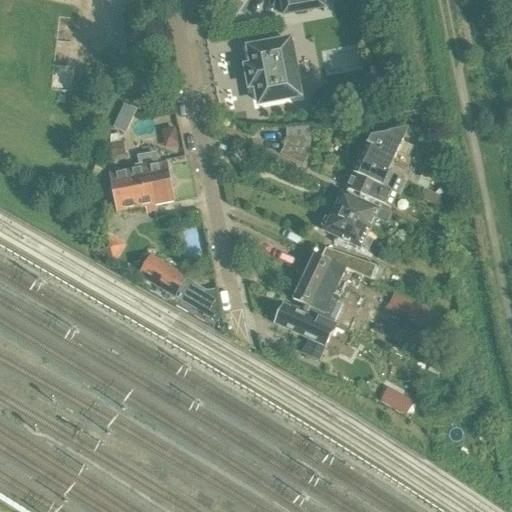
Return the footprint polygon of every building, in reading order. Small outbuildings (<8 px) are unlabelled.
[(323,0),(281,0),(284,15),(325,9),(324,1),(323,0)] [(323,0),(324,1),(332,0),(363,0),(366,13),(384,10),(381,0),(323,0)] [(511,14),(509,12),(503,14),(506,32),(511,35),(511,14)] [(300,97),(289,42),(249,50),(253,67),(247,68),(251,88),(256,87),(260,104),(300,97)] [(286,128),(287,143),(281,155),(303,165),(309,153),(311,141),(310,127),(286,128)] [(367,146),(360,161),(361,161),(406,182),(416,186),(426,190),(431,177),(421,173),(419,178),(394,167),(394,168),(390,166),(393,161),(402,141),(392,134),(371,139),(368,146),(367,146)] [(124,141),(111,144),(109,144),(111,158),(126,155),(124,141)] [(134,171),(132,171),(136,190),(152,187),(155,206),(174,203),(167,165),(158,166),(156,154),(138,158),(140,165),(133,166),(134,171)] [(360,161),(354,175),(389,191),(395,194),(399,196),(406,182),(361,161),(360,161)] [(136,190),(132,171),(111,176),(113,187),(108,188),(110,198),(115,197),(118,214),(147,208),(147,211),(154,210),(153,207),(155,206),(152,187),(136,190)] [(346,194),(346,196),(352,198),(352,197),(383,212),(385,207),(388,208),(395,194),(389,191),(354,175),(347,189),(349,190),(346,194)] [(424,190),(420,199),(441,208),(439,198),(439,197),(438,196),(424,190)] [(337,203),(334,208),(336,212),(335,214),(353,222),(353,223),(369,231),(374,220),(387,225),(391,216),(383,212),(352,197),(352,198),(346,196),(344,195),(340,201),(337,203)] [(328,221),(325,227),(327,230),(326,232),(337,238),(334,243),(346,249),(348,243),(360,249),(369,231),(353,223),(353,222),(335,214),(332,219),(328,221)] [(126,245),(106,234),(95,253),(115,264),(126,245)] [(326,249),(321,258),(362,278),(371,282),(376,268),(326,249)] [(315,255),(304,279),(336,293),(341,283),(356,291),(362,278),(321,258),(315,255)] [(152,259),(141,278),(175,299),(186,279),(152,259)] [(212,315),(222,294),(188,279),(178,300),(212,315)] [(304,279),(293,301),(307,308),(305,312),(316,317),(323,320),(333,325),(335,321),(343,305),(332,300),(336,293),(304,279)] [(425,327),(434,309),(396,291),(388,309),(425,327)] [(279,310),(275,318),(278,319),(276,324),(310,340),(304,354),(318,361),(319,361),(320,360),(326,347),(336,326),(333,325),(323,320),(316,317),(315,321),(284,307),(282,311),(279,310)] [(348,357),(360,337),(340,325),(328,345),(348,357)] [(412,403),(402,397),(395,409),(406,415),(412,403)]
